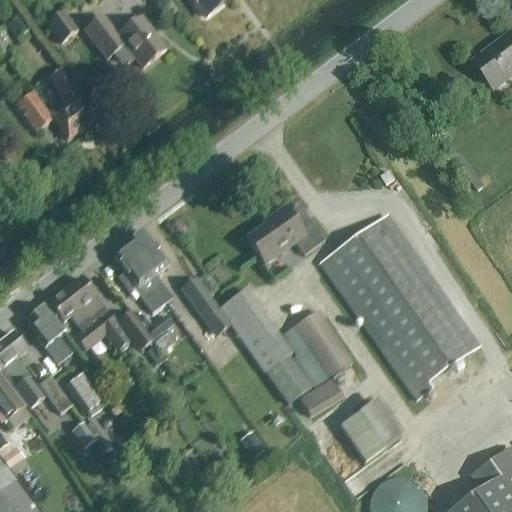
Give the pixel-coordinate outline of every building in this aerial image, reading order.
[(192,0),(201,11),(198,13),(202,18),(206,19),(211,15),(209,13),(226,0),(192,0)] [(60,49),(78,35),(63,16),(45,29),(60,49)] [(29,34),(18,20),(6,28),(17,43),(29,34)] [(165,54),(141,21),(117,39),(103,20),(84,34),(106,63),(114,57),(120,66),(125,66),(130,65),(135,62),(142,71),(165,54)] [(511,43),(509,39),(473,66),(493,92),(511,78),(511,43)] [(75,93),(61,73),(49,82),(63,102),(75,93)] [(75,99),(48,119),(32,97),(15,110),(35,136),(51,124),(67,144),(94,124),(75,99)] [(448,163),(474,190),(484,180),(458,154),(448,163)] [(388,176),(380,181),(386,190),(394,184),(388,176)] [(272,220),(274,223),(246,243),(264,268),(294,246),(304,259),(324,245),(310,225),(300,232),(285,211),(272,220)] [(387,220),(320,267),(412,398),(479,350),(387,220)] [(143,235),(129,245),(144,265),(141,267),(148,277),(144,279),(149,285),(151,283),(167,305),(173,301),(156,278),(168,269),(143,235)] [(129,247),(112,259),(125,276),(117,282),(130,298),(134,294),(151,317),(167,305),(151,283),(149,285),(144,279),(148,277),(141,267),(144,265),(129,245),(129,246),(129,247)] [(69,307),(77,317),(84,315),(105,342),(107,340),(113,348),(114,347),(120,355),(133,345),(108,315),(107,316),(104,312),(105,311),(96,300),(96,301),(81,282),(63,296),(70,303),(69,307)] [(195,284),(182,293),(199,316),(215,339),(229,329),(195,284)] [(246,293),(219,312),(271,386),(287,408),(311,391),(289,359),(291,357),(246,293)] [(64,326),(75,339),(88,355),(105,342),(84,315),(77,317),(69,307),(70,303),(63,296),(49,307),(65,326),(64,326)] [(64,337),(44,311),(30,322),(33,326),(27,331),(44,353),(48,350),(61,366),(71,358),(58,341),(64,337)] [(307,350),(293,359),(314,390),(329,381),(354,365),(319,313),(293,329),(307,350)] [(140,352),(152,342),(145,333),(130,315),(118,325),(140,352)] [(145,333),(152,342),(163,355),(173,346),(164,335),(172,329),(165,320),(145,333)] [(0,345),(0,373),(29,412),(44,401),(29,381),(30,380),(16,361),(26,354),(12,336),(0,345)] [(120,377),(103,356),(91,366),(107,386),(120,377)] [(25,409),(0,377),(0,415),(6,423),(25,409)] [(66,390),(84,417),(88,414),(91,417),(101,410),(99,407),(104,403),(85,377),(66,390)] [(51,378),(39,387),(61,416),(72,408),(51,378)] [(342,400),(332,381),(299,400),(311,420),(342,400)] [(404,438),(379,401),(359,416),(339,429),(365,466),(404,438)] [(84,425),(72,434),(84,451),(97,443),(84,425)] [(252,436),(241,443),(253,461),(264,454),(252,436)] [(12,454),(0,437),(0,458),(9,470),(23,460),(16,451),(12,454)] [(483,498),(463,511),(511,511),(511,458),(510,455),(472,482),(483,498)] [(33,511),(0,465),(0,511),(33,511)] [(420,511),(421,482),(372,480),(370,511),(420,511)]
